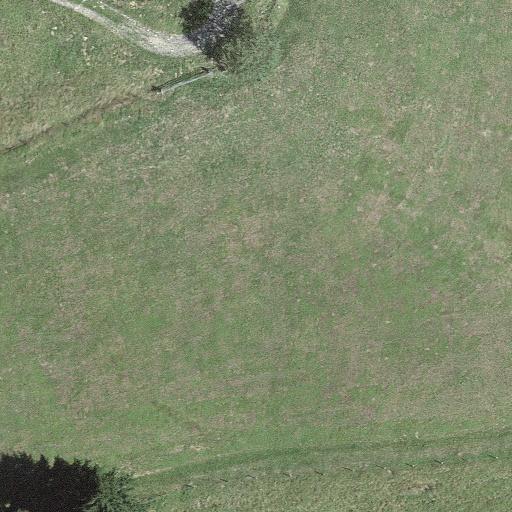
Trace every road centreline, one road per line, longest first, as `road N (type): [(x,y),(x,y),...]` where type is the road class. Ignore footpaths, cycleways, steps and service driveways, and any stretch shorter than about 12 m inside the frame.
road 1 (track): [(0,503),(249,462),(511,435)]
road 2 (track): [(239,0),(235,31),(218,47),(184,51),(58,0)]
